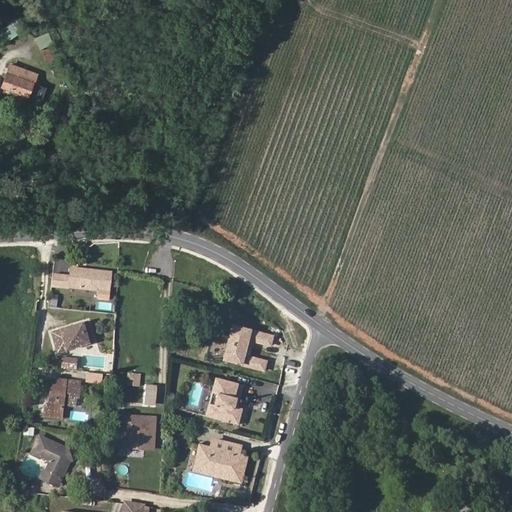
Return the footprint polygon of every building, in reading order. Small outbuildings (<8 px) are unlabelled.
[(59,50),(54,35),(39,40),(43,55),(59,50)] [(29,97),(38,72),(11,63),(3,87),(29,97)] [(97,301),(110,302),(112,273),(70,268),(69,277),(53,275),(51,290),(98,294),(97,301)] [(61,329),(52,332),(58,353),(90,342),(87,333),(92,332),(88,321),(67,328),(68,330),(62,332),(61,329)] [(232,326),(223,360),(262,371),(265,362),(246,357),(251,341),(269,346),(272,337),(232,326)] [(75,370),(76,358),(60,357),(59,369),(75,370)] [(102,374),(87,372),(86,381),(101,383),(102,374)] [(241,386),(214,379),(209,396),(215,397),(212,406),(214,407),(211,418),(235,425),(240,410),(235,409),(232,408),(234,400),(237,401),(241,386)] [(66,387),(51,385),(49,405),(44,405),(43,415),(62,417),(63,405),(75,406),(76,398),(79,398),(80,382),(66,380),(66,387)] [(154,406),(156,385),(143,384),(142,405),(154,406)] [(215,397),(209,396),(203,416),(211,418),(214,407),(212,406),(215,397)] [(154,418),(123,416),(122,439),(128,446),(152,448),(154,418)] [(47,462),(44,468),(59,475),(66,459),(66,458),(65,457),(65,456),(64,455),(64,454),(63,453),(63,452),(62,451),(62,450),(62,449),(61,448),(61,447),(61,446),(37,435),(29,451),(37,455),(41,453),(45,455),(47,462)] [(214,468),(215,441),(212,440),(210,448),(199,445),(194,463),(214,468)] [(240,448),(215,441),(214,468),(242,476),(247,458),(238,456),(240,448)] [(213,476),(214,468),(194,463),(192,470),(213,476)] [(55,482),(59,475),(44,468),(40,476),(55,482)] [(242,476),(214,468),(213,476),(240,483),(242,476)] [(125,503),(123,511),(140,511),(142,506),(125,503)]
